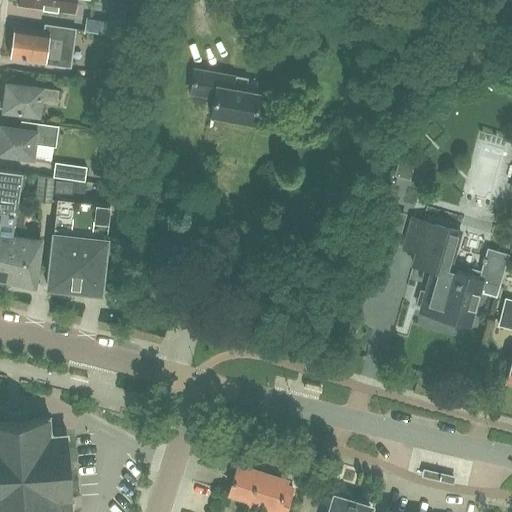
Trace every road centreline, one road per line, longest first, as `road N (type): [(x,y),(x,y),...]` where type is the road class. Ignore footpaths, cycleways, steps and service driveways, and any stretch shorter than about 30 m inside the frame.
road 1 (tertiary): [(511,457),(198,380)]
road 2 (tertiary): [(198,380),(0,330)]
road 3 (residential): [(157,511),(198,380)]
